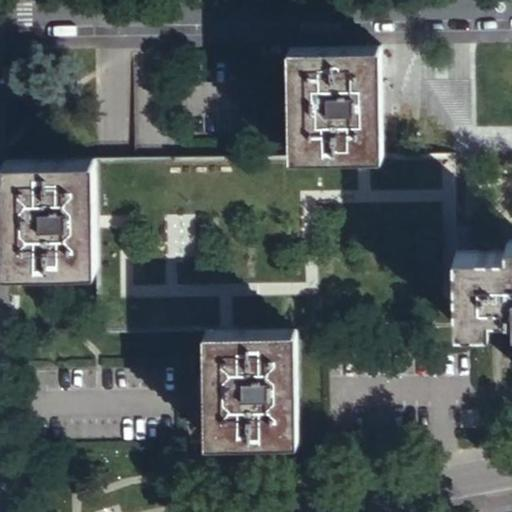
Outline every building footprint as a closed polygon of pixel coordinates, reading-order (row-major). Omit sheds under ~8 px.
[(385,43),(291,44),(292,150),(386,149),(385,43)] [(98,152),(99,263),(99,280),(99,331),(210,330),(301,329),(460,327),(459,261),(458,149),(386,149),(292,150),(139,151),(98,152)] [(99,263),(98,152),(7,153),(8,264),(43,264),(99,263)] [(459,261),(460,327),(495,327),(495,312),(511,311),(511,248),(509,249),(509,260),(481,260),(459,261)] [(301,329),(210,330),(210,354),(211,440),(302,440),(301,329)]
